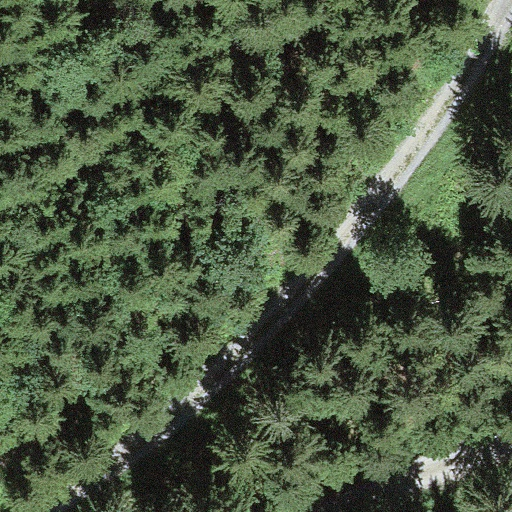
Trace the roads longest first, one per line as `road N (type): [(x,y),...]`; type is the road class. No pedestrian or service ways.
road 1 (track): [(422,0),(181,290),(0,464)]
road 2 (track): [(511,450),(387,511)]
